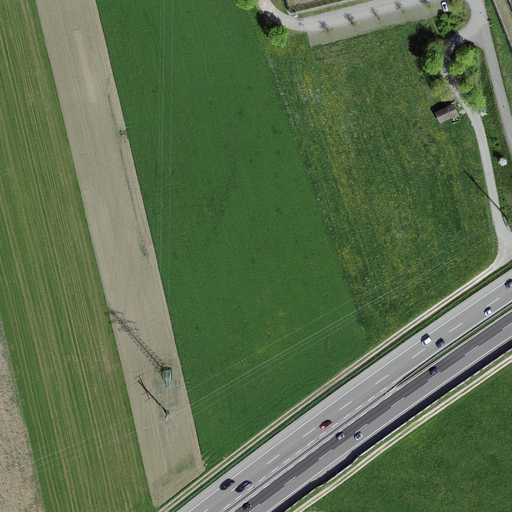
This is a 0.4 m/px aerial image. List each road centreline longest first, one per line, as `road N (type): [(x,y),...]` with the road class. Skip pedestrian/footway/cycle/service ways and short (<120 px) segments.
road 1 (track): [(264,2),(214,237),(511,253)]
road 2 (track): [(511,255),(162,511)]
road 3 (motorway): [(511,289),(204,511)]
road 4 (motorway): [(249,511),(511,322)]
road 5 (track): [(297,511),(511,358)]
road 6 (unclassified): [(484,28),(452,41),(445,61),(477,123),(511,250)]
road 7 (track): [(511,399),(492,393),(453,412),(319,511)]
road 8 (unclassified): [(398,0),(300,26),(263,0)]
